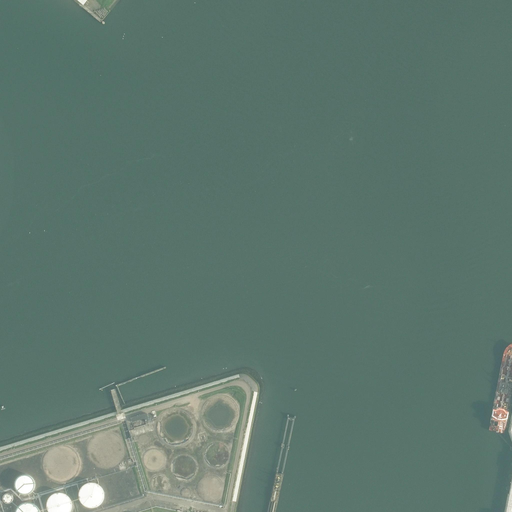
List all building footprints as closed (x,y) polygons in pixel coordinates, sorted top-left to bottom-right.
[(131,418),(132,423),(144,419),(145,423),(149,422),(147,413),(131,418)] [(35,487),(35,485),(35,483),(34,481),(34,479),(32,478),(31,476),(29,476),(27,475),(26,475),(24,475),(22,475),(20,476),(18,477),(17,478),(16,480),(15,482),(15,484),(15,486),(15,488),(16,489),(17,491),(18,492),(20,493),(22,494),(24,495),(26,495),(27,494),(29,494),(31,493),(32,492),(34,490),(34,488),(35,487)] [(77,483),(79,487),(89,483),(87,478),(77,483)] [(104,498),(104,496),(104,493),(104,491),(102,489),(101,487),(99,485),(97,484),(95,483),(93,483),(90,483),(88,484),(86,485),(84,486),(82,488),(81,490),(80,492),(80,494),(80,497),(80,499),(81,501),(82,503),(84,505),(86,506),(88,507),(90,508),(93,508),(95,508),(97,507),(99,506),(101,504),(102,502),(104,500),(104,498)] [(14,499),(14,498),(14,497),(14,496),(13,494),(12,494),(11,493),(10,493),(8,493),(7,493),(6,494),(5,494),(4,496),(4,497),(4,498),(4,499),(4,500),(5,501),(6,502),(7,503),(8,503),(10,503),(11,503),(12,502),(13,501),(14,500),(14,499)] [(72,508),(73,505),(72,503),(72,501),(71,499),(69,497),(68,495),(66,494),(63,493),(61,493),(59,493),(56,493),(54,494),(52,495),(51,497),(49,499),(48,501),(47,503),(47,505),(48,508),(48,510),(49,511),(70,511),(72,510),(72,508)] [(39,511),(39,510),(38,508),(37,506),(35,505),(33,504),(31,503),(28,502),(26,503),(23,503),(21,504),(19,506),(18,507),(16,509),(15,511),(39,511)]
